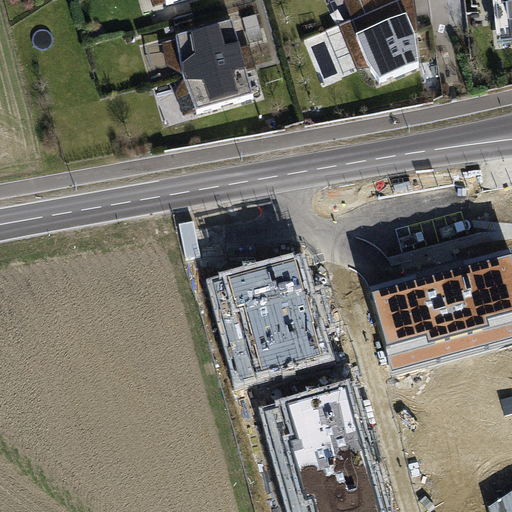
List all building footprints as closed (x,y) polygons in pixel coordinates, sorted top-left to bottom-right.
[(357,0),(365,17),(399,2),(404,0),(357,0)] [(365,17),(351,23),(370,68),(381,83),(419,68),(415,40),(399,2),(365,17)] [(184,78),(243,62),(233,25),(177,40),(184,78)] [(197,114),(253,99),(243,62),(184,78),(197,114)] [(511,270),(509,258),(368,298),(383,350),(422,339),(424,348),(484,331),(482,326),(511,317),(511,270)] [(300,263),(212,287),(239,385),(327,361),(300,263)] [(386,511),(353,391),(264,415),(290,511),(386,511)]
